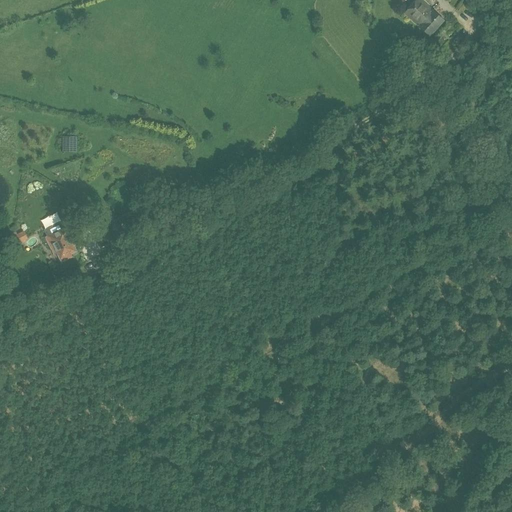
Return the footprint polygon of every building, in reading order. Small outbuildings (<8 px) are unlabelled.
[(417,0),(405,14),(430,36),(444,21),(420,0),(417,0)] [(77,137),(63,137),(63,151),(77,151),(77,137)] [(139,223),(133,212),(117,220),(123,231),(139,223)] [(54,246),(62,262),(70,258),(68,254),(76,251),(73,246),(77,244),(68,226),(46,237),(51,248),(54,246)] [(95,237),(99,244),(112,238),(108,230),(95,237)] [(16,233),(11,235),(16,245),(27,239),(23,232),(17,235),(16,233)]
